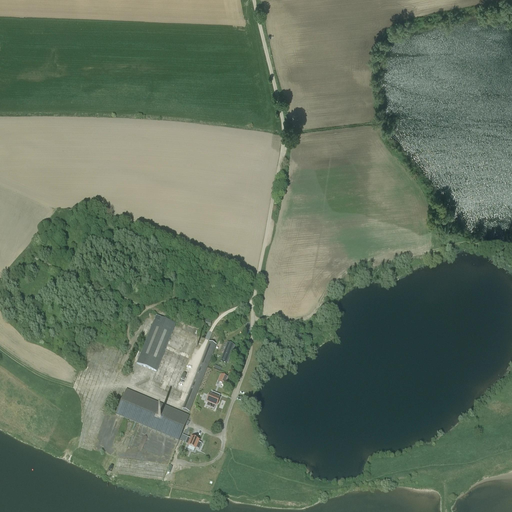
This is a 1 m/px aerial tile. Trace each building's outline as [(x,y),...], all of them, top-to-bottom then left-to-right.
[(176,324),(156,316),(137,364),(157,372),(176,324)] [(190,390),(197,392),(216,345),(209,342),(190,390)] [(220,361),(227,363),(234,345),(227,343),(220,361)] [(221,375),(218,381),(225,384),(228,378),(221,375)] [(189,417),(126,390),(115,415),(179,442),(189,417)] [(210,409),(211,408),(214,410),(220,395),(219,396),(217,396),(218,394),(212,392),(210,396),(209,395),(206,402),(208,402),(206,406),(210,408),(209,408),(210,409)] [(188,437),(185,444),(199,450),(202,443),(198,442),(198,441),(192,438),(191,439),(188,437)]
